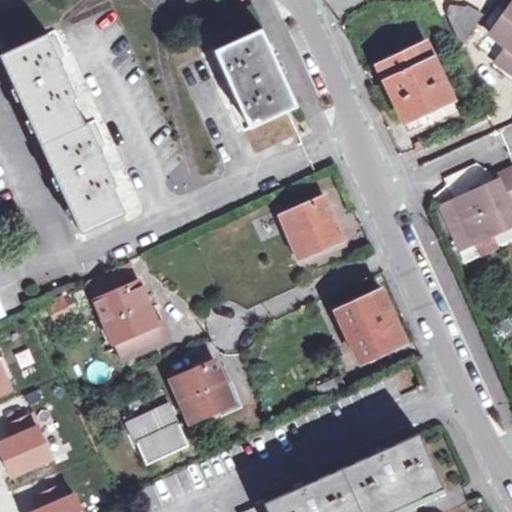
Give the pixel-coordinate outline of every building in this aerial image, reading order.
[(511,0),(510,0),(489,32),(507,45),(500,58),(511,66),(511,0)] [(483,16),(469,5),(453,6),(446,16),(457,38),(463,42),(483,16)] [(299,105),(264,28),(216,49),(251,127),(285,111),(299,105)] [(81,232),(127,212),(116,187),(119,186),(89,121),(86,122),(75,98),(79,96),(49,32),(0,54),(81,232)] [(380,69),(412,135),(426,129),(428,132),(445,124),(443,120),(461,112),(429,46),(380,69)] [(511,170),(495,179),(497,184),(456,203),(473,241),(490,234),(492,238),(511,227),(511,170)] [(342,236),(323,194),(280,214),(298,256),(342,236)] [(458,248),(473,241),(456,203),(441,210),(458,248)] [(215,230),(222,248),(237,242),(229,224),(215,230)] [(88,281),(96,298),(137,280),(129,262),(88,281)] [(137,280),(96,298),(121,356),(164,337),(138,279),(137,280)] [(406,340),(383,290),(338,310),(361,361),(406,340)] [(61,293),(46,300),(56,321),(71,314),(61,293)] [(217,359),(175,377),(193,418),(235,400),(217,359)] [(348,386),(342,374),(319,385),(325,397),(348,386)] [(172,406),(131,424),(149,462),(189,444),(172,406)] [(241,511),(385,511),(444,486),(420,433),(241,511)]
